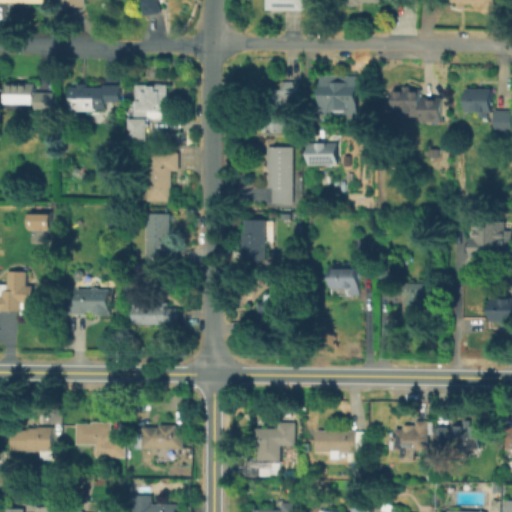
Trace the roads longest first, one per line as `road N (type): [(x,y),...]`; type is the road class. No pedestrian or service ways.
road 1 (residential): [(210,46),(213,374)]
road 2 (residential): [(511,46),(210,46)]
road 3 (tertiary): [(511,378),(213,374)]
road 4 (tertiary): [(213,374),(0,370)]
road 5 (residential): [(210,46),(0,42)]
road 6 (tertiary): [(213,374),(212,511)]
